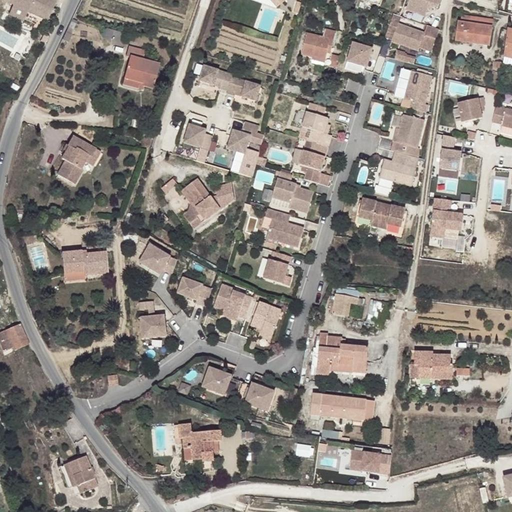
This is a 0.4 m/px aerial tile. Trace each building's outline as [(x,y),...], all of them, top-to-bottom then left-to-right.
[(57,0),(4,0),(13,4),(28,11),(47,21),(57,0)] [(440,0),(409,0),(406,9),(425,16),(430,5),(438,8),(440,0)] [(28,11),(13,4),(9,14),(24,20),(28,11)] [(424,33),(399,24),(401,17),(393,14),(385,37),(392,40),(391,41),(418,51),(420,44),(431,48),(438,29),(427,26),(424,33)] [(493,19),(462,15),(461,21),(458,21),(455,41),(472,43),(472,44),(489,47),(493,19)] [(73,29),(68,27),(63,39),(68,42),(72,34),(71,34),(73,29)] [(336,32),(325,29),(323,37),(306,34),(302,54),(313,57),(325,60),(327,52),(329,46),(332,47),(336,32)] [(372,49),(353,43),(347,62),(367,68),(372,49)] [(143,60),(146,50),(129,46),(126,57),(130,57),(124,78),(144,83),(143,86),(153,89),(159,64),(143,60)] [(398,51),(396,58),(415,63),(417,56),(398,51)] [(328,53),(326,63),(338,65),(340,55),(328,53)] [(511,58),(504,57),(503,63),(511,65),(511,58)] [(232,75),(204,66),(199,81),(220,88),(220,89),(227,91),(232,77),(232,75)] [(415,72),(411,71),(403,99),(411,101),(409,109),(426,113),(428,105),(425,104),(433,77),(424,74),(415,72)] [(227,91),(227,93),(234,96),(235,95),(256,101),(260,86),(232,77),(227,91)] [(144,83),(124,78),(123,84),(143,90),(144,87),(143,86),(144,83)] [(483,97),(458,103),(462,123),(482,118),(481,112),(480,107),(483,106),(485,106),(483,97)] [(325,107),(310,102),(307,112),(323,117),(325,107)] [(511,109),(506,108),(497,106),(492,122),(502,124),(502,126),(511,128),(511,109)] [(323,117),(307,112),(299,138),(306,140),(307,141),(328,147),(332,136),(328,135),(324,133),(327,124),(328,118),(323,117)] [(425,120),(403,115),(399,129),(398,136),(394,135),(393,142),(397,143),(395,152),(402,153),(419,158),(420,149),(418,149),(425,120)] [(259,126),(245,122),(242,130),(257,134),(259,126)] [(206,131),(189,125),(185,139),(201,144),(200,149),(208,151),(212,137),(205,135),(206,131)] [(250,136),(233,131),(229,144),(246,150),(250,136)] [(466,138),(474,140),(476,134),(467,132),(466,138)] [(455,138),(444,135),(441,168),(460,171),(462,152),(454,151),(455,138)] [(96,149),(73,136),(67,145),(69,146),(62,159),(65,161),(58,174),(75,184),(83,170),(81,169),(89,155),(92,157),(96,149)] [(185,139),(184,144),(200,149),(201,144),(185,139)] [(321,171),(328,147),(307,141),(299,165),(303,166),(302,171),(307,173),(305,179),(317,183),(321,171)] [(246,150),(229,144),(227,149),(245,154),(246,150)] [(92,166),(100,152),(96,149),(92,157),(89,155),(85,162),(92,166)] [(402,153),(395,152),(392,161),(400,164),(402,153)] [(419,158),(402,153),(400,164),(384,160),(379,178),(394,182),(412,186),(420,158),(419,158)] [(255,185),(264,189),(267,181),(272,183),(275,174),(261,169),(255,185)] [(290,183),(292,175),(280,172),(272,198),(290,203),(289,208),(308,213),(314,192),(300,188),(296,187),(297,185),(290,183)] [(173,179),(165,185),(169,190),(177,184),(173,179)] [(211,197),(198,179),(187,187),(197,201),(195,210),(195,212),(186,219),(194,229),(220,209),(211,197)] [(234,199),(232,183),(215,188),(217,196),(219,203),(223,208),(234,199)] [(197,201),(187,187),(181,191),(195,210),(197,201)] [(219,203),(217,196),(211,197),(220,209),(223,208),(219,203)] [(383,203),(362,199),(358,217),(372,220),(371,225),(378,227),(384,204),(383,203)] [(451,201),(435,199),(430,236),(457,240),(459,230),(461,231),(463,215),(449,213),(451,201)] [(406,209),(391,205),(384,204),(378,227),(386,229),(388,224),(402,227),(406,209)] [(285,223),(287,214),(268,209),(265,217),(272,219),(267,238),(279,242),(298,248),(304,228),(285,223)] [(171,257),(151,245),(140,262),(160,274),(163,271),(172,274),(177,260),(171,257)] [(86,254),(82,254),(82,251),(62,252),(64,273),(84,271),(85,275),(109,273),(106,252),(86,254)] [(291,256),(276,252),(273,261),(271,260),(269,260),(264,279),(289,286),(292,278),(286,276),(291,256)] [(294,276),(296,267),(289,266),(287,275),(294,276)] [(84,271),(64,273),(65,281),(85,279),(85,275),(84,271)] [(204,285),(183,278),(177,293),(197,301),(196,303),(206,307),(211,293),(202,290),(203,286),(204,285)] [(234,291),(234,289),(222,284),(214,307),(222,310),(226,311),(224,315),(224,316),(237,321),(239,316),(246,319),(253,298),(234,291)] [(359,298),(336,294),(335,301),(330,300),(329,304),(332,305),(330,313),(345,316),(347,303),(357,304),(359,298)] [(154,309),(153,301),(139,303),(140,311),(149,310),(154,309)] [(282,311),(271,307),(260,303),(251,326),(261,330),(260,332),(273,336),(282,311)] [(149,317),(141,318),(143,338),(166,336),(165,316),(155,317),(149,317)] [(20,324),(0,332),(0,345),(2,352),(13,348),(14,351),(29,344),(20,324)] [(273,336),(260,332),(259,336),(271,341),(273,336)] [(342,338),(327,337),(328,334),(320,334),(317,374),(329,376),(330,369),(330,365),(353,366),(353,372),(366,373),(368,348),(342,345),(342,338)] [(451,356),(433,355),(434,353),(415,352),(415,365),(419,365),(419,378),(452,379),(452,364),(451,364),(451,356)] [(419,378),(419,365),(415,365),(410,365),(410,378),(419,378)] [(232,376),(210,368),(202,387),(225,395),(226,393),(236,397),(241,381),(231,378),(232,376)] [(471,376),(471,368),(457,368),(457,376),(471,376)] [(117,375),(107,376),(109,386),(118,385),(117,375)] [(275,392),(252,383),(252,385),(241,381),(236,397),(246,401),(245,403),(268,411),(275,392)] [(366,401),(313,395),(311,414),(364,421),(366,401)] [(221,431),(192,433),(191,424),(179,425),(180,439),(184,439),(184,449),(192,448),(193,460),(203,459),(203,462),(214,460),(214,452),(213,442),(219,441),(222,441),(221,431)] [(390,443),(392,429),(380,428),(379,442),(390,443)] [(299,444),(297,454),(308,456),(310,447),(299,444)] [(193,460),(192,448),(184,449),(185,461),(193,460)] [(354,451),(351,470),(380,474),(383,455),(354,451)] [(86,456),(68,463),(77,485),(80,493),(98,486),(86,456)] [(77,485),(68,463),(63,465),(72,487),(77,485)]
